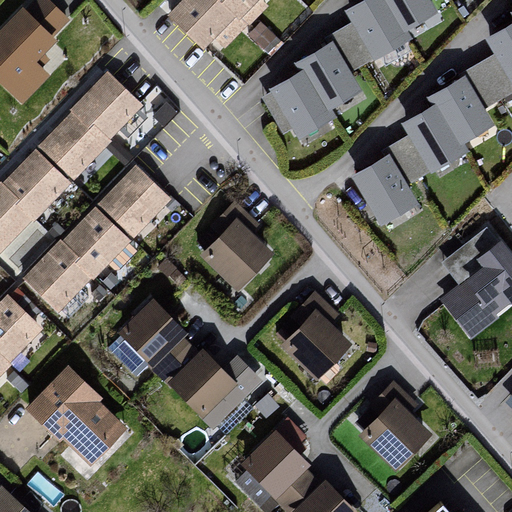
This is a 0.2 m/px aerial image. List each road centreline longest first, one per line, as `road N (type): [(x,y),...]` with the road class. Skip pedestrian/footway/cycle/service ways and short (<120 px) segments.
road 1 (residential): [(292,213),(511,462)]
road 2 (residential): [(501,0),(292,213)]
road 3 (unknown): [(413,351),(319,439),(350,476)]
road 4 (residential): [(339,0),(216,127)]
road 5 (residential): [(104,0),(216,127)]
